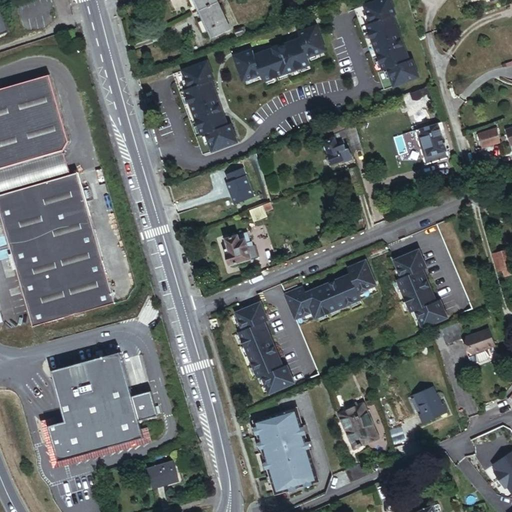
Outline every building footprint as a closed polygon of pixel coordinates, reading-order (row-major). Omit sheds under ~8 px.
[(216,3),(214,0),(194,0),(199,11),(216,3)] [(398,14),(392,0),(375,0),(364,4),(370,22),(365,24),(383,72),(386,70),(393,89),(420,79),(413,59),(411,59),(394,15),(398,14)] [(228,31),(216,3),(199,11),(211,38),(228,31)] [(254,53),(252,48),(232,55),(242,81),(261,74),(264,83),(312,66),(309,58),(328,51),(318,23),(297,31),(299,36),(254,53)] [(208,59),(180,69),(187,88),(183,90),(200,136),(205,134),(212,152),(238,142),(231,123),(228,124),(212,81),(216,79),(208,59)] [(69,142),(50,75),(0,88),(0,212),(33,328),(116,304),(78,173),(71,175),(64,151),(69,142)] [(430,87),(420,91),(422,96),(432,92),(430,87)] [(420,91),(409,95),(411,101),(416,102),(420,100),(422,97),(422,96),(420,91)] [(342,119),(335,122),(339,135),(344,139),(347,138),(345,130),(342,119)] [(335,122),(327,125),(332,138),(339,135),(335,122)] [(440,131),(438,124),(415,131),(425,165),(448,158),(440,131)] [(357,126),(345,130),(347,138),(351,152),(363,148),(357,126)] [(496,129),(478,135),(483,149),(501,143),(496,129)] [(346,154),(341,140),(335,142),(334,139),(324,143),(332,164),(342,161),(341,156),(346,154)] [(356,168),(348,170),(356,195),(364,193),(356,168)] [(271,203),(249,210),(253,222),(268,217),(265,211),(273,208),(271,203)] [(247,234),(226,240),(230,253),(226,254),(229,265),(250,259),(251,262),(258,260),(254,246),(247,248),(245,242),(249,241),(247,234)] [(429,269),(420,249),(394,260),(401,279),(397,280),(411,315),(416,313),(423,331),(451,320),(443,300),(439,302),(425,270),(429,269)] [(506,252),(492,256),(497,273),(502,271),(511,268),(506,252)] [(303,286),(284,295),(295,321),(313,313),(316,321),(362,301),(360,295),(379,287),(367,260),(347,268),(349,274),(305,292),(303,286)] [(511,270),(511,268),(502,271),(504,278),(511,275),(511,270)] [(270,321),(261,302),(234,313),(242,332),(238,334),(258,380),(262,378),(269,396),(295,385),(287,366),(284,367),(265,323),(270,321)] [(456,324),(441,329),(446,345),(461,340),(456,324)] [(488,331),(461,340),(470,367),(497,358),(488,331)] [(119,347),(50,366),(64,416),(48,421),(58,459),(143,435),(138,418),(132,395),(119,347)] [(432,388),(413,396),(421,414),(418,416),(422,424),(446,414),(443,405),(440,407),(432,388)] [(150,389),(132,395),(138,418),(157,413),(150,389)] [(361,403),(340,413),(355,448),(362,445),(362,443),(376,437),(361,403)] [(297,409),(253,422),(275,497),(319,483),(297,409)] [(511,497),(511,448),(492,462),(496,468),(493,470),(511,498),(511,497)] [(343,469),(349,482),(367,474),(362,461),(343,469)] [(173,462),(149,468),(153,488),(178,483),(173,462)] [(385,486),(377,487),(379,502),(387,500),(385,486)]
